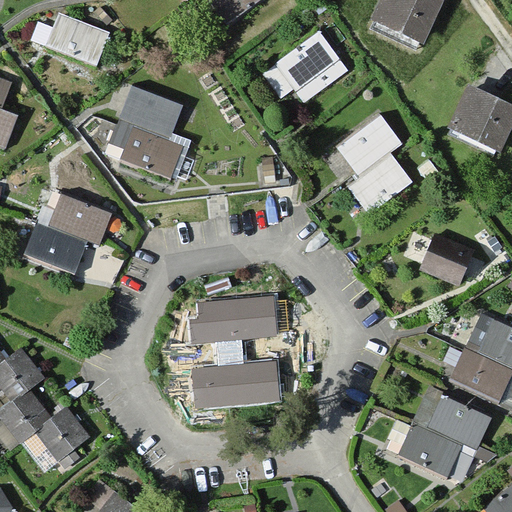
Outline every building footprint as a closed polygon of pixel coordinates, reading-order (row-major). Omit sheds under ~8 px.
[(266,0),(208,0),(229,27),(266,0)] [(441,9),(421,0),(386,0),(375,25),(424,47),(441,9)] [(320,2),(312,7),(318,17),(326,12),(320,2)] [(100,8),(95,14),(107,27),(112,21),(100,8)] [(96,68),(109,35),(59,16),(46,48),(96,68)] [(31,35),(43,40),(51,22),(39,17),(31,35)] [(334,24),(326,30),(338,46),(346,40),(334,24)] [(321,36),(265,77),(281,98),(292,90),(303,105),(348,72),(321,36)] [(12,87),(0,82),(0,147),(8,150),(20,121),(2,114),(12,87)] [(131,90),(121,120),(172,139),(183,110),(131,90)] [(511,132),(511,109),(470,91),(451,133),(501,156),(511,132)] [(382,119),(338,152),(359,179),(390,156),(402,146),(382,119)] [(172,139),(121,120),(111,145),(127,151),(123,162),(172,180),(184,148),(171,143),(172,139)] [(413,186),(390,156),(359,179),(347,188),(370,219),(413,186)] [(272,159),(262,161),(265,186),(276,184),(272,159)] [(429,161),(419,169),(426,180),(437,172),(429,161)] [(43,209),(37,224),(88,243),(101,248),(112,218),(60,198),(54,214),(43,209)] [(88,243),(37,224),(25,257),(75,276),(88,243)] [(473,253),(434,238),(421,272),(460,287),(473,253)] [(495,239),(488,244),(495,253),(501,249),(495,239)] [(272,297),(197,303),(198,317),(190,318),(192,341),(275,335),(272,297)] [(511,329),(482,316),(467,349),(511,369),(511,329)] [(66,340),(63,346),(75,351),(78,345),(66,340)] [(511,369),(467,349),(452,382),(499,403),(510,377),(511,377),(511,369)] [(19,350),(5,361),(0,364),(0,395),(9,408),(30,391),(43,381),(29,362),(19,350)] [(281,399),(277,361),(192,369),(196,407),(281,399)] [(429,388),(413,425),(463,448),(477,454),(492,421),(443,399),(445,395),(429,388)] [(38,401),(30,391),(9,408),(0,414),(0,418),(22,446),(37,435),(55,422),(38,401)] [(68,412),(55,422),(37,435),(58,464),(90,441),(68,412)] [(463,448),(413,425),(398,458),(449,480),(463,448)] [(193,471),(180,473),(185,502),(197,500),(193,471)] [(101,511),(140,511),(100,481),(86,500),(101,511)] [(1,492),(0,491),(0,511),(11,511),(11,508),(1,492)] [(511,511),(511,492),(488,511),(511,511)] [(405,511),(398,502),(384,511),(405,511)]
